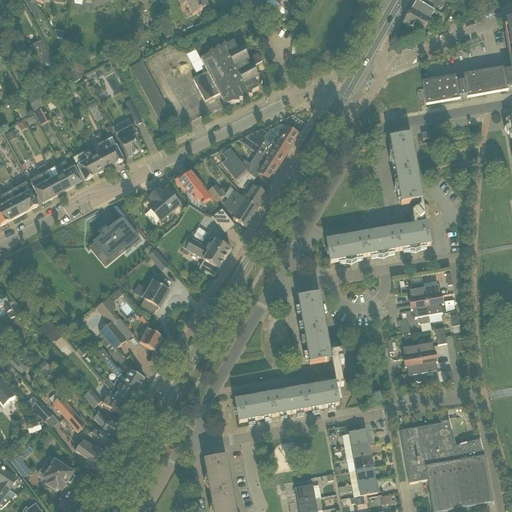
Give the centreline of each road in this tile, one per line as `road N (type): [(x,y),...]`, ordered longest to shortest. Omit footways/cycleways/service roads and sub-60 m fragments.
road 1 (secondary): [(105,511),(344,94)]
road 2 (residential): [(0,247),(294,98)]
road 3 (residential): [(281,272),(363,139),(409,120),(511,104)]
road 4 (residential): [(199,438),(209,443),(471,399)]
road 5 (residential): [(199,438),(205,403),(281,272)]
road 6 (residential): [(281,272),(302,284),(450,258)]
road 7 (unknown): [(305,232),(363,226),(386,213),(385,127)]
